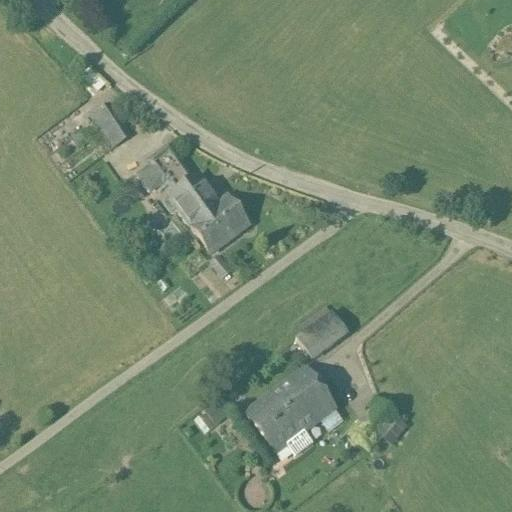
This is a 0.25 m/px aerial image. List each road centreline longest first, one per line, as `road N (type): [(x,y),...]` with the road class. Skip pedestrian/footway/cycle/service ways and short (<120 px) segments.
road 1 (unclassified): [(0,470),(365,204)]
road 2 (unclassified): [(365,204),(229,149),(121,71),(43,0)]
road 3 (unclassified): [(511,243),(365,204)]
